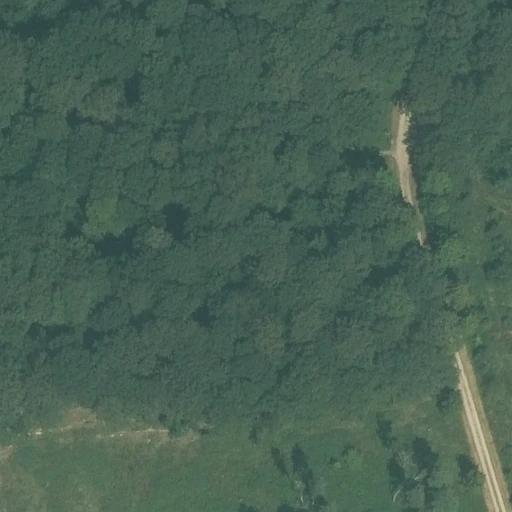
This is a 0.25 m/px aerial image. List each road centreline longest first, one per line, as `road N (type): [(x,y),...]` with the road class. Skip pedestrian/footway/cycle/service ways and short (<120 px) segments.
road 1 (track): [(508,511),(404,138)]
road 2 (track): [(404,138),(427,0)]
